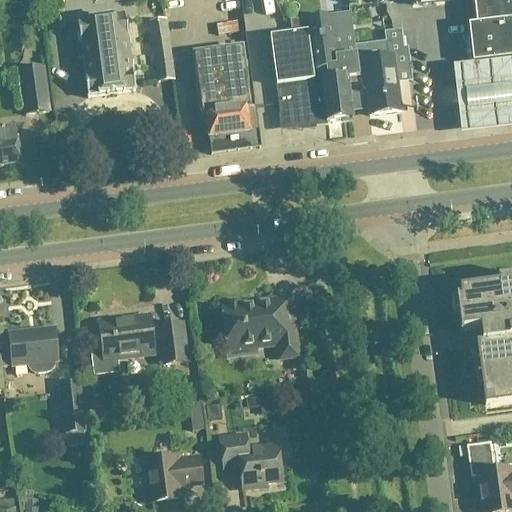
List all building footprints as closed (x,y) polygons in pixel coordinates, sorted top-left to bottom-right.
[(288,0),(293,36),(269,39),(280,128),(325,123),(325,125),(351,121),(346,83),(358,81),(350,21),(347,0),(288,0)] [(511,0),(410,0),(411,10),(474,3),(477,29),(511,23),(511,0)] [(77,26),(82,62),(87,102),(135,96),(124,19),(77,26)] [(165,23),(149,26),(157,87),(173,84),(165,23)] [(511,23),(477,29),(465,30),(470,67),(511,62),(511,61),(511,23)] [(369,120),(400,116),(391,52),(402,51),(399,31),(370,35),(370,38),(355,40),(362,93),(365,92),(369,120)] [(258,138),(254,110),(248,110),(240,52),(192,58),(200,118),(205,117),(210,157),(250,152),(250,151),(248,139),(258,138)] [(511,130),(511,68),(511,62),(470,67),(451,69),(459,137),(511,130)] [(22,119),(49,115),(42,68),(16,73),(22,119)] [(332,124),(335,144),(348,142),(346,123),(332,124)] [(15,131),(0,133),(0,171),(20,168),(15,131)] [(320,135),(318,151),(329,153),(331,136),(320,135)] [(511,283),(510,284),(510,289),(459,296),(461,317),(456,318),(459,338),(460,338),(460,336),(478,333),(480,348),(476,348),(484,410),(511,406),(511,283)] [(234,303),(229,304),(224,307),(225,310),(221,310),(227,356),(277,349),(279,363),(297,361),(290,301),(239,308),(238,305),(234,303)] [(101,353),(91,354),(94,378),(117,375),(115,363),(153,358),(153,357),(160,356),(162,369),(186,366),(181,327),(150,332),(148,320),(97,326),(101,353)] [(51,365),(54,365),(51,332),(6,337),(9,370),(25,368),(26,372),(28,375),(31,376),(35,377),(43,376),(46,375),(49,372),(51,369),(51,365)] [(175,387),(178,407),(191,405),(188,385),(175,387)] [(57,389),(62,437),(81,435),(75,387),(57,389)] [(244,439),(219,442),(223,474),(239,472),(242,494),(264,491),(264,488),(281,486),(276,449),(246,453),(244,439)] [(509,473),(493,475),(489,447),(466,451),(470,482),(478,481),(481,511),(511,511),(511,476),(510,477),(509,473)] [(143,490),(146,507),(179,502),(178,490),(200,487),(197,460),(179,462),(178,460),(145,464),(148,489),(143,490)]
